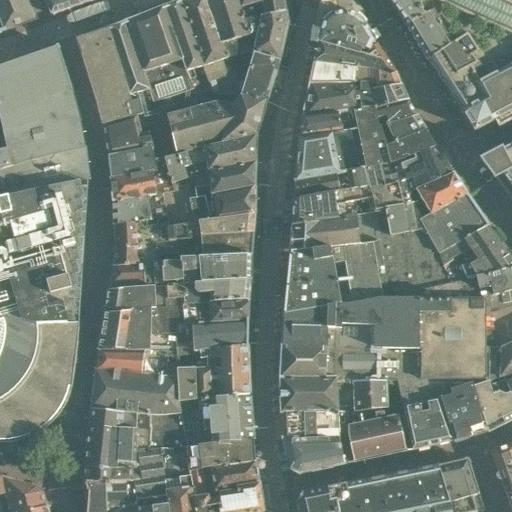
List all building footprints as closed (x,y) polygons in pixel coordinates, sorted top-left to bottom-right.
[(27,0),(0,0),(0,20),(4,31),(35,20),(27,0)] [(44,0),(52,15),(70,8),(66,0),(44,0)] [(66,0),(70,8),(88,2),(86,0),(66,0)] [(206,0),(189,0),(182,2),(204,68),(212,95),(241,97),(226,59),(206,0)] [(242,9),(238,0),(206,0),(226,59),(240,54),(254,54),(245,21),(244,21),(241,10),(242,9)] [(282,0),(238,0),(242,9),(262,3),(265,17),(285,13),(282,0)] [(388,0),(408,26),(425,15),(433,11),(430,6),(422,8),(423,10),(423,11),(417,0),(388,0)] [(430,61),(469,135),(495,121),(498,127),(511,120),(511,33),(499,28),(476,18),(454,7),(438,0),(417,0),(423,11),(423,10),(422,8),(430,6),(433,11),(454,45),(430,61)] [(511,7),(509,6),(495,0),(438,0),(454,7),(476,18),(499,28),(511,33),(511,7)] [(186,73),(204,68),(182,2),(166,8),(165,8),(183,62),(182,62),(186,73)] [(125,24),(156,111),(212,95),(204,68),(186,73),(182,62),(183,62),(165,8),(125,24)] [(425,15),(408,26),(429,61),(430,60),(430,61),(454,45),(433,11),(425,15)] [(287,24),(285,13),(265,17),(261,17),(245,21),(254,54),(279,62),(287,24)] [(338,15),(333,17),(331,13),(328,15),(324,18),(321,21),(325,24),(323,28),(321,33),(320,38),(369,51),(377,47),(375,44),(362,24),(358,19),(354,17),(348,15),(344,14),(338,15)] [(143,115),(145,115),(156,111),(125,24),(109,30),(130,96),(138,95),(143,115)] [(77,41),(82,57),(83,57),(98,104),(104,126),(143,115),(138,95),(130,96),(109,30),(77,41)] [(319,44),(315,61),(371,70),(390,76),(395,74),(377,47),(369,51),(320,38),(319,44)] [(0,119),(7,150),(0,152),(0,200),(79,183),(89,181),(85,150),(79,117),(72,91),(64,67),(58,47),(0,67),(0,119)] [(267,101),(279,62),(254,54),(240,54),(226,59),(241,97),(246,98),(267,101)] [(372,84),(373,91),(401,86),(395,74),(390,76),(371,70),(315,61),(315,63),(314,63),(313,67),(314,67),(311,81),(310,81),(310,84),(372,84)] [(376,109),(373,91),(372,84),(310,84),(310,85),(303,118),(347,113),(376,109)] [(408,101),(401,86),(373,91),(376,109),(408,101)] [(212,95),(156,111),(145,115),(153,148),(156,161),(165,159),(256,136),(264,110),(264,109),(267,101),(246,98),(241,97),(212,95)] [(417,116),(408,101),(376,109),(379,127),(417,116)] [(379,127),(376,109),(347,113),(351,131),(342,132),(300,139),(299,139),(296,182),(365,169),(376,167),(382,166),(378,148),(383,146),(379,127)] [(351,131),(347,113),(303,118),(300,139),(342,132),(351,131)] [(145,115),(143,115),(104,126),(106,142),(108,157),(153,148),(145,115)] [(425,131),(417,116),(379,127),(383,146),(425,131)] [(435,147),(425,131),(383,146),(378,148),(382,166),(394,164),(435,147)] [(165,159),(167,170),(172,185),(208,173),(255,164),(256,136),(165,159)] [(511,145),(501,151),(501,150),(481,161),(495,179),(495,178),(511,201),(511,145)] [(410,205),(417,202),(422,201),(415,190),(453,174),(435,147),(394,164),(397,176),(403,175),(410,205)] [(156,161),(153,148),(108,157),(111,180),(167,170),(165,159),(156,161)] [(166,218),(166,228),(216,220),(214,196),(254,188),(255,164),(208,173),(172,185),(175,192),(163,195),(166,218)] [(394,164),(382,166),(376,167),(365,169),(369,187),(374,214),(379,213),(378,210),(385,209),(410,205),(403,175),(397,176),(394,164)] [(296,182),(293,201),(369,187),(365,169),(296,182)] [(113,203),(163,195),(175,192),(172,185),(167,170),(111,180),(113,203)] [(422,201),(417,202),(425,219),(466,195),(453,174),(415,190),(422,201)] [(0,440),(1,441),(7,440),(13,440),(18,438),(24,437),(29,435),(35,432),(40,429),(45,426),(49,422),(53,417),(57,413),(60,408),(63,403),(66,398),(68,392),(69,386),(71,387),(77,340),(78,324),(76,324),(73,315),(77,313),(74,302),(78,301),(75,289),(79,288),(76,277),(80,275),(77,264),(81,263),(77,251),(81,250),(78,239),(82,238),(79,226),(83,225),(80,213),(84,212),(81,201),(85,199),(80,184),(79,184),(79,183),(0,200),(0,440)] [(293,201),(291,226),(374,214),(369,187),(293,201)] [(214,196),(216,220),(254,215),(254,188),(214,196)] [(166,218),(163,195),(113,203),(113,204),(114,226),(166,218)] [(390,237),(381,241),(389,293),(466,279),(459,261),(472,253),(463,240),(488,226),(466,195),(425,219),(417,202),(410,205),(385,209),(390,237)] [(379,213),(374,214),(291,226),(290,252),(373,243),(381,241),(390,237),(385,209),(378,210),(379,213)] [(168,238),(177,238),(253,234),(254,215),(216,220),(166,228),(168,238)] [(169,244),(168,238),(166,228),(166,218),(114,226),(115,249),(169,244)] [(459,261),(466,279),(476,277),(511,268),(511,262),(488,226),(463,240),(472,253),(459,261)] [(253,234),(177,238),(178,262),(180,262),(180,259),(251,256),(253,234)] [(162,263),(178,262),(177,238),(168,238),(169,244),(115,249),(114,267),(162,263)] [(290,252),(284,316),(382,299),(381,294),(389,293),(381,241),(373,243),(290,252)] [(182,281),(183,285),(195,284),(250,281),(251,256),(180,259),(180,262),(178,262),(162,263),(164,283),(182,281)] [(163,285),(164,283),(162,263),(114,267),(110,286),(123,285),(144,284),(144,286),(163,285)] [(511,268),(476,277),(480,299),(493,296),(511,290),(511,268)] [(472,384),(486,378),(486,348),(486,307),(489,307),(511,302),(511,290),(493,296),(480,299),(476,277),(466,279),(389,293),(381,294),(382,299),(284,316),(280,381),(337,380),(337,384),(380,384),(387,384),(386,382),(397,381),(402,406),(440,399),(451,395),(450,390),(472,384)] [(167,286),(168,307),(184,306),(248,302),(250,281),(195,284),(183,285),(181,285),(167,286)] [(177,326),(186,324),(184,306),(168,307),(167,286),(155,287),(123,290),(108,290),(105,312),(98,351),(176,352),(176,343),(177,326)] [(184,306),(186,324),(191,326),(210,324),(248,321),(248,302),(184,306)] [(193,343),(194,352),(248,347),(248,321),(210,324),(191,326),(186,324),(177,326),(176,343),(186,342),(193,343)] [(176,357),(193,355),(193,352),(194,352),(193,343),(186,342),(176,343),(176,352),(176,357)] [(511,343),(501,349),(501,353),(502,353),(501,358),(494,357),(494,369),(488,369),(489,348),(486,348),(486,378),(501,373),(511,368),(511,343)] [(249,371),(248,347),(194,352),(193,352),(193,355),(196,355),(195,367),(239,366),(239,371),(249,371)] [(92,397),(91,409),(124,412),(124,411),(136,413),(136,415),(151,416),(159,417),(181,415),(178,400),(177,369),(176,357),(176,352),(98,351),(96,369),(94,383),(92,397)] [(250,396),(249,371),(239,371),(239,366),(195,367),(195,369),(177,369),(178,400),(250,396)] [(511,368),(501,373),(511,397),(511,368)] [(511,397),(501,373),(486,378),(472,384),(488,432),(511,419),(511,397)] [(388,408),(387,384),(380,384),(337,384),(337,380),(280,381),(281,414),(347,412),(388,408)] [(488,432),(472,384),(450,390),(451,395),(440,399),(453,440),(454,442),(488,432)] [(254,441),(250,396),(178,400),(181,415),(159,417),(151,416),(151,429),(150,443),(184,441),(184,443),(204,440),(204,444),(253,441),(254,441)] [(453,440),(440,399),(402,406),(412,450),(453,440)] [(363,415),(379,413),(397,411),(396,407),(388,408),(347,412),(281,414),(282,437),(283,438),(286,455),(287,455),(289,469),(299,474),(353,462),(347,426),(349,416),(363,415)] [(91,409),(90,426),(122,429),(123,413),(136,415),(136,413),(124,411),(124,412),(91,409)] [(388,455),(406,451),(397,411),(379,413),(388,455)] [(372,458),(388,455),(379,413),(363,415),(372,458)] [(136,415),(136,429),(151,429),(151,416),(136,415)] [(372,458),(363,415),(349,416),(347,426),(353,462),(372,458)] [(151,429),(136,429),(122,429),(90,426),(85,467),(134,469),(135,447),(150,448),(150,443),(151,429)] [(184,441),(150,443),(150,448),(161,448),(183,450),(186,477),(191,511),(195,511),(193,498),(190,471),(255,462),(253,441),(204,444),(204,440),(184,443),(184,441)] [(511,444),(491,453),(506,495),(511,493),(511,444)] [(165,480),(161,448),(150,448),(135,447),(134,469),(134,485),(85,483),(84,483),(85,485),(87,492),(89,492),(87,511),(121,511),(152,507),(168,505),(165,480)] [(165,480),(186,477),(183,450),(161,448),(165,480)] [(451,511),(480,511),(484,511),(468,459),(437,466),(445,494),(447,494),(451,511)] [(190,471),(193,498),(238,491),(237,488),(259,484),(258,483),(259,483),(255,462),(190,471)] [(451,511),(447,494),(445,494),(437,466),(419,470),(365,481),(346,485),(326,489),(302,494),(297,502),(299,511),(451,511)] [(134,485),(134,469),(85,467),(85,483),(134,485)] [(169,511),(191,511),(186,477),(165,480),(168,505),(169,511)] [(33,487),(3,478),(7,495),(1,496),(4,511),(20,511),(46,506),(43,493),(39,490),(33,487)] [(259,511),(262,508),(259,484),(237,488),(238,491),(193,498),(195,511),(259,511)]
